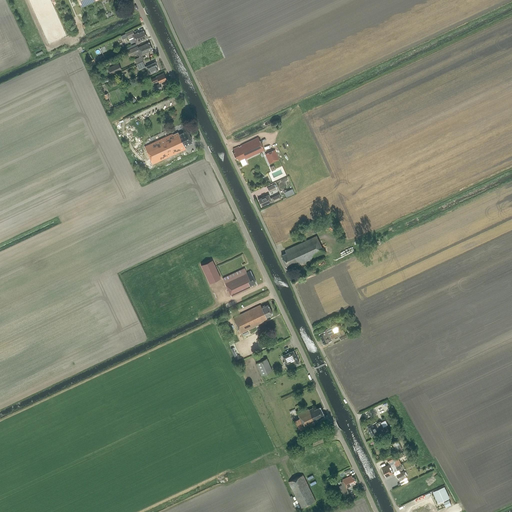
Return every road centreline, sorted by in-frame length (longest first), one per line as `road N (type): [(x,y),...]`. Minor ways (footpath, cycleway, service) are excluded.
road 1 (residential): [(398,511),(158,0)]
road 2 (tertiary): [(375,511),(136,0)]
